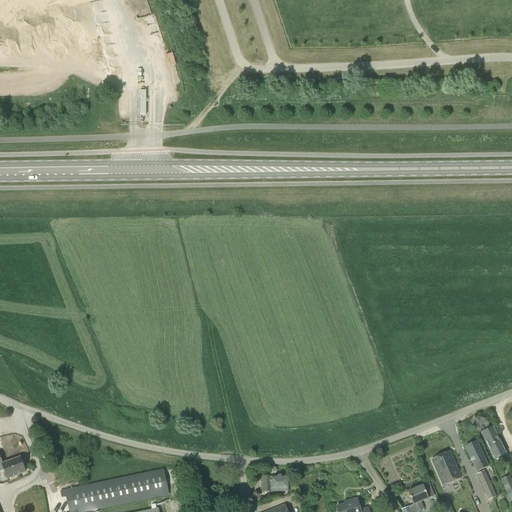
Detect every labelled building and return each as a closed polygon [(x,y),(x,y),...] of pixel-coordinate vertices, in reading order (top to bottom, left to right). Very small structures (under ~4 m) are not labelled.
[(493,459),(505,454),(493,429),(481,434),(493,459)] [(476,442),(465,448),(477,472),(488,467),(476,442)] [(442,486),(461,478),(449,452),(431,460),(442,486)] [(0,471),(3,470),(7,480),(25,473),(19,458),(2,465),(0,458),(0,471)] [(64,490),(60,491),(61,498),(65,497),(65,498),(68,511),(79,511),(167,493),(162,470),(77,488),(64,490)] [(486,495),(488,501),(493,499),(496,497),(489,480),(484,471),(477,475),(486,495)] [(275,492),(275,476),(262,477),(262,493),(275,492)] [(275,476),(275,492),(288,492),(288,476),(275,476)] [(500,480),(507,496),(506,496),(511,507),(511,506),(511,480),(510,476),(500,480)] [(408,493),(413,506),(415,505),(417,511),(424,509),(421,502),(434,497),(429,485),(423,487),(408,493)] [(368,511),(368,508),(360,511),(357,499),(347,502),(348,504),(336,507),(337,511),(368,511)]
